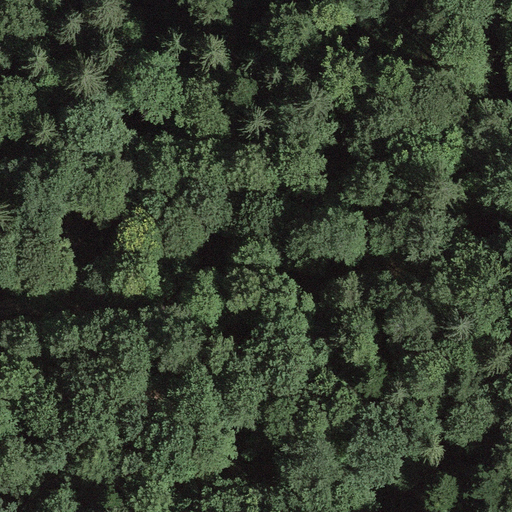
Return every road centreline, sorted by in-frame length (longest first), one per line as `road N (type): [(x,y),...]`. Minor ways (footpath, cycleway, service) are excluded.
road 1 (track): [(0,310),(149,312),(220,288),(350,183),(511,132)]
road 2 (track): [(275,511),(0,492)]
